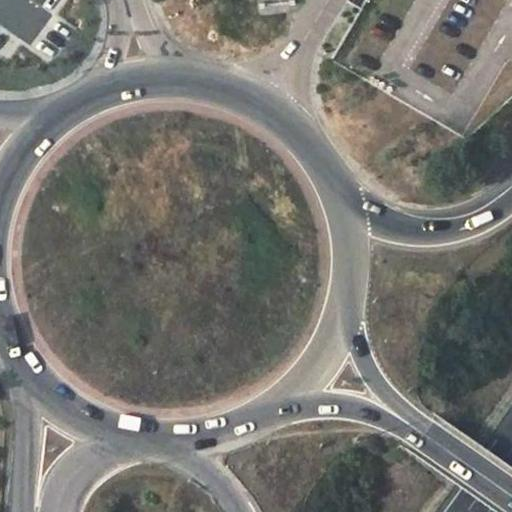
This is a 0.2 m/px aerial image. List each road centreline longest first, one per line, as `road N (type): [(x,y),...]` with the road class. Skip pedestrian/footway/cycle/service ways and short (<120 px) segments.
road 1 (secondary): [(343,201),(288,122),(264,107),(187,78),(141,79)]
road 2 (motorway): [(511,199),(473,223),(408,230),(343,201)]
road 3 (secondary): [(511,500),(398,417)]
road 4 (secondary): [(165,441),(247,423),(280,403)]
